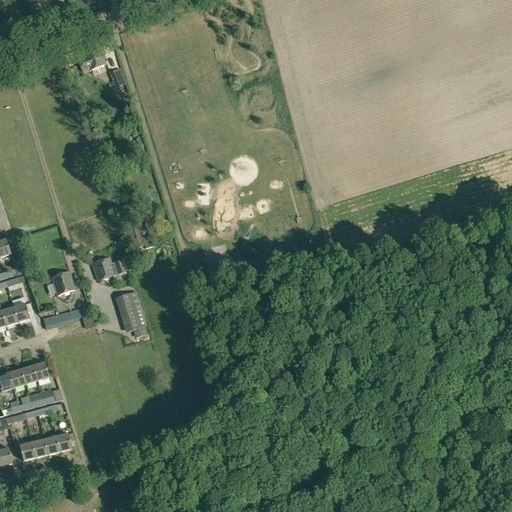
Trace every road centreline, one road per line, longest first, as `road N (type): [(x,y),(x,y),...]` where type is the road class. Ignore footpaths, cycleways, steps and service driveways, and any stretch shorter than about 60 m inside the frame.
road 1 (track): [(187,266),(110,17)]
road 2 (unknown): [(11,61),(78,266)]
road 3 (unclassified): [(0,66),(152,0)]
